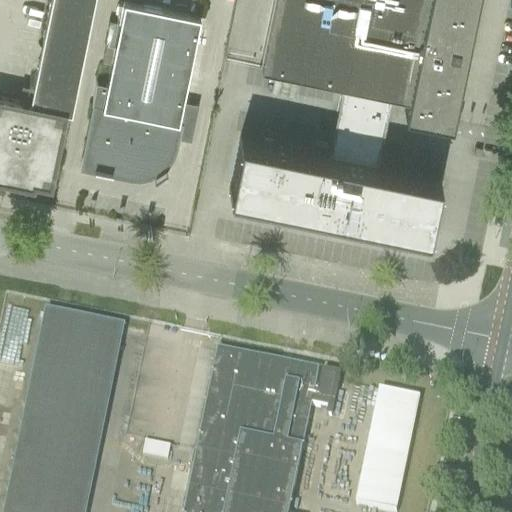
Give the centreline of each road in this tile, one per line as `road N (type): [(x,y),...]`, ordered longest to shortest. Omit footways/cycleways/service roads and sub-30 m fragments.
road 1 (unclassified): [(489,338),(194,278)]
road 2 (unknown): [(194,278),(166,511)]
road 3 (unclassified): [(0,239),(194,278)]
road 4 (tertiary): [(489,338),(457,511)]
